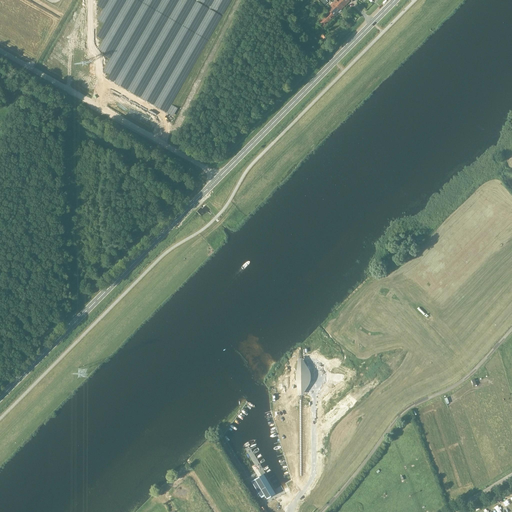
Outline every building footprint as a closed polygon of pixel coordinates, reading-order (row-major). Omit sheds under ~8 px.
[(335,0),(333,2),(341,10),(349,1),(348,0),(340,0),(338,2),(335,0)] [(334,17),(341,10),(333,2),(330,5),(332,8),(329,11),(329,12),(332,14),(331,14),(334,17)] [(328,23),(334,17),(331,14),(332,14),(329,12),(323,18),(328,23)] [(323,28),(328,23),(323,18),(318,23),(323,28)] [(301,393),(303,393),(306,388),(308,386),(309,384),(310,381),(310,379),(310,375),(309,372),(309,370),(308,368),(306,367),(305,365),(304,362),(303,361),(301,362),(301,390),(301,393)] [(263,474),(251,482),(261,498),(265,496),(267,499),(275,494),(263,474)]
